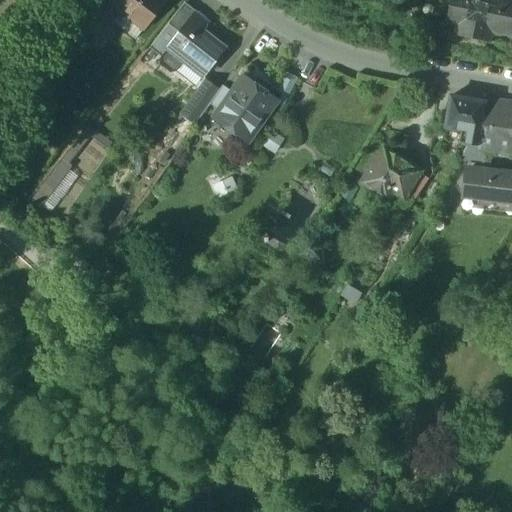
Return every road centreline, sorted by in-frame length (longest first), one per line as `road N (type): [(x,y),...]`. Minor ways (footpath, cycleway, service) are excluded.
road 1 (tertiary): [(511,89),(328,54),(242,0)]
road 2 (track): [(0,102),(80,0)]
